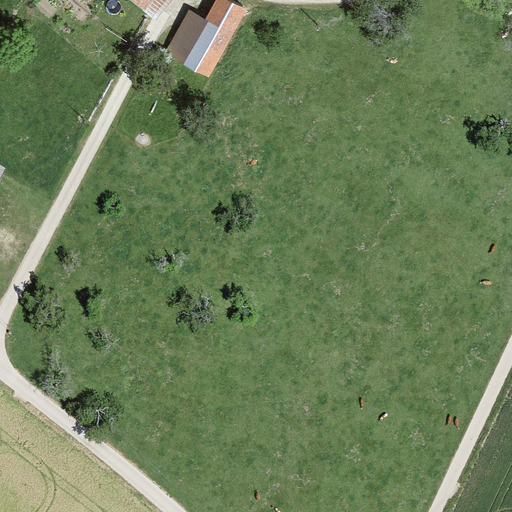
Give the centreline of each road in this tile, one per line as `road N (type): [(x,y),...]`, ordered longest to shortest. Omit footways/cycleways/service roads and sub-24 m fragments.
road 1 (unclassified): [(0,358),(172,511)]
road 2 (track): [(511,348),(436,511)]
